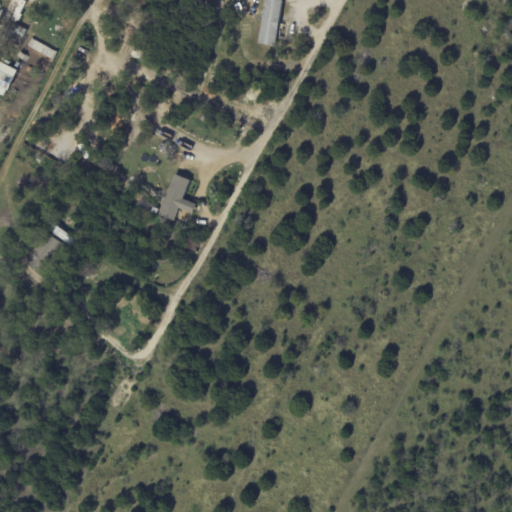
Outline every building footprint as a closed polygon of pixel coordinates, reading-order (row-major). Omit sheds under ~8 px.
[(264,0),(257,44),(274,47),(282,1),(276,0),(264,0)] [(26,29),(30,31),(21,47),(6,39),(15,23),(26,29)] [(0,61),(22,72),(18,79),(20,80),(13,93),(12,92),(9,98),(0,93),(0,61)] [(174,221),(178,209),(193,214),(196,205),(182,200),(189,180),(173,175),(159,216),(174,221)] [(39,275),(25,266),(45,236),(59,245),(39,275)]
